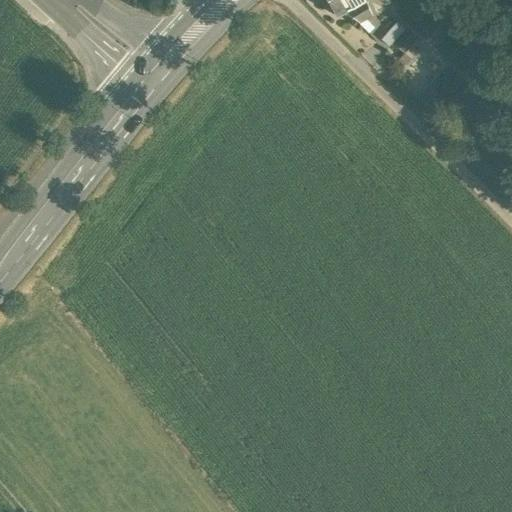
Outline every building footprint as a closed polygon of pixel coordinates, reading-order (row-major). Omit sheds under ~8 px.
[(326,0),(336,16),(344,12),(351,9),(346,0),(326,0)] [(346,0),(351,9),(365,1),(364,0),(346,0)] [(351,9),(344,12),(358,22),(372,15),(366,1),(365,1),(351,9)] [(395,23),(381,39),(389,46),(404,30),(395,23)] [(414,41),(405,32),(395,43),(404,52),(414,41)]
